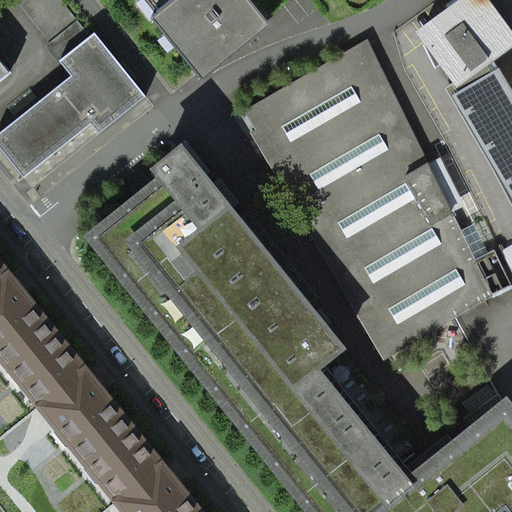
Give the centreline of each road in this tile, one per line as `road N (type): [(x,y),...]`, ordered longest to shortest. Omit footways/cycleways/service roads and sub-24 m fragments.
road 1 (residential): [(407,0),(376,21),(220,83),(32,223)]
road 2 (residential): [(32,223),(264,511)]
